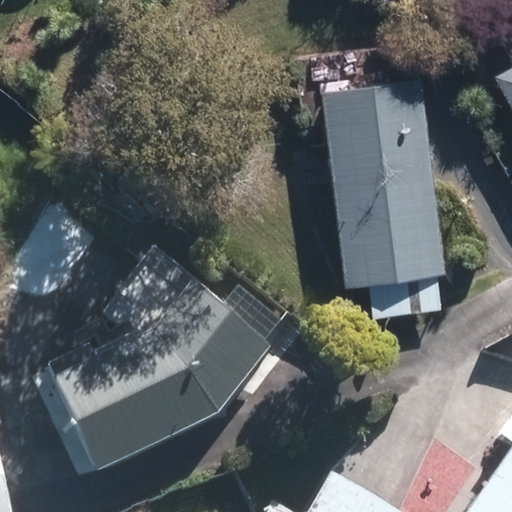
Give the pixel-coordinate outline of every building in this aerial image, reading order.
[(511,34),(495,44),(506,65),(481,79),(511,133),(511,34)] [(401,92),(317,101),(337,281),(421,271),(401,92)] [(184,305),(148,349),(45,398),(82,476),(196,422),(249,358),(184,305)] [(511,511),(511,456),(470,511),(511,511)] [(374,511),(323,481),(304,511),(374,511)]
